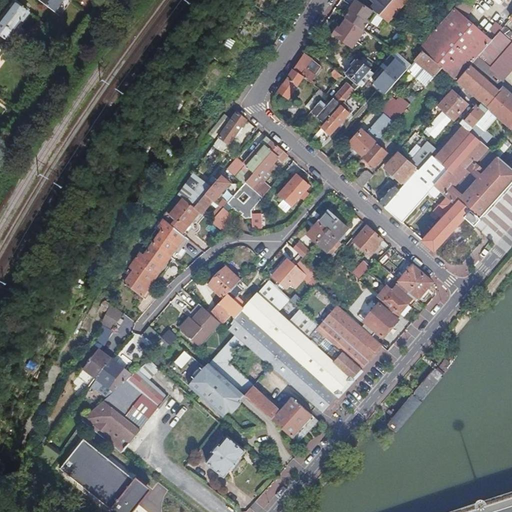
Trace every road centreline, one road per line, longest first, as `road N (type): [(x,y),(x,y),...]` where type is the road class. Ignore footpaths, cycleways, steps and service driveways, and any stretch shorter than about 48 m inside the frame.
road 1 (residential): [(458,290),(269,511)]
road 2 (residential): [(138,323),(234,239),(285,234),(330,181)]
road 3 (residential): [(322,0),(254,96),(255,109),(330,181)]
road 4 (residential): [(330,181),(458,290)]
road 5 (unknown): [(220,511),(145,448),(176,408)]
